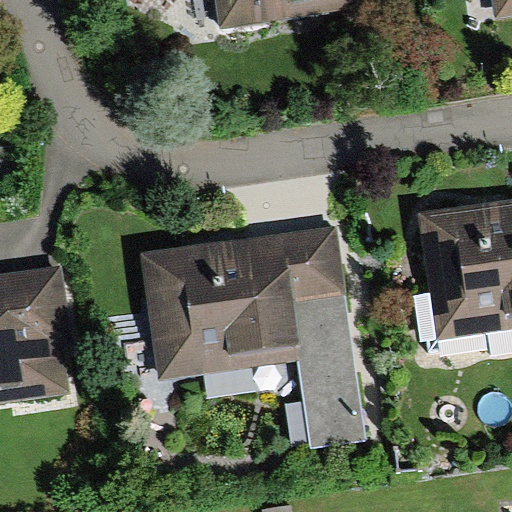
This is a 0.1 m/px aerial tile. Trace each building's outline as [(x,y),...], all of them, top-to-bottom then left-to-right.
[(214,0),(220,32),(358,12),(356,0),(214,0)] [(511,0),(493,0),(497,21),(511,19),(511,0)] [(511,207),(502,209),(420,221),(437,342),(511,331),(511,207)] [(223,248),(143,259),(160,386),(298,368),(309,453),(369,445),(342,233),(223,248)] [(0,410),(71,401),(64,353),(73,352),(61,270),(0,279),(0,410)]
